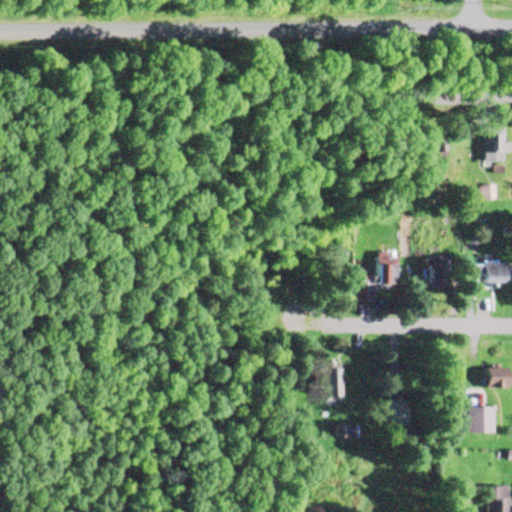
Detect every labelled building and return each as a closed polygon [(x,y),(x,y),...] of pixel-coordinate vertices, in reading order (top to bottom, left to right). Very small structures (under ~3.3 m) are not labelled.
[(498,129),(476,129),(476,163),(498,163),(498,129)] [(370,277),(350,276),(350,303),(368,304),(368,288),(392,288),(393,256),(371,255),(370,277)] [(443,258),(420,258),(420,289),(443,289),(443,258)] [(468,286),(496,287),(497,264),(468,263),(468,286)] [(335,369),(316,369),(316,399),(335,399),(335,369)] [(499,388),(499,369),(476,369),(476,388),(499,388)] [(398,401),(374,401),(374,427),(398,427),(398,401)] [(484,409),(456,409),(456,434),(484,434),(484,409)] [(500,511),(500,488),(469,488),(469,502),(481,502),(481,511),(500,511)]
